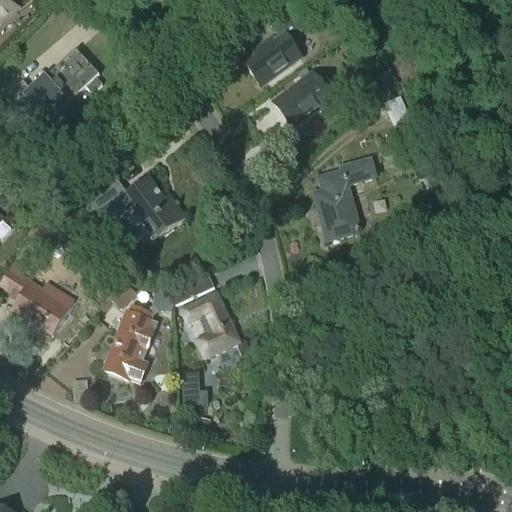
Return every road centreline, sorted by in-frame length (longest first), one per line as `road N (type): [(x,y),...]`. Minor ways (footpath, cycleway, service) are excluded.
road 1 (residential): [(276,490),(282,344),(259,226),(208,125),(168,68),(101,0)]
road 2 (secondary): [(276,490),(113,449),(0,398)]
road 3 (track): [(511,304),(436,343),(282,344)]
road 4 (secondary): [(511,500),(417,487),(276,490)]
